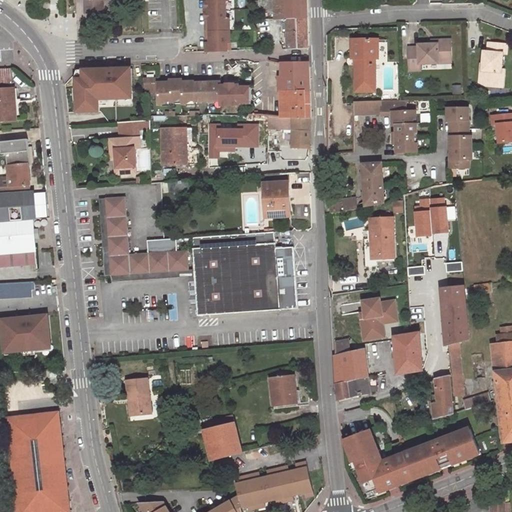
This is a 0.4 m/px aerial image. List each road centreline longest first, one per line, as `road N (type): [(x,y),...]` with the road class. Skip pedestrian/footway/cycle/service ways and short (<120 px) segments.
road 1 (unclassified): [(40,54),(50,75),(92,449),(110,511)]
road 2 (unclassified): [(317,21),(329,407)]
road 3 (residential): [(40,54),(266,55)]
road 4 (residential): [(511,25),(485,14),(317,21)]
road 5 (unknown): [(38,511),(35,417),(86,399)]
road 6 (unclassified): [(384,511),(511,458)]
road 7 (unknown): [(402,382),(423,360),(433,269)]
